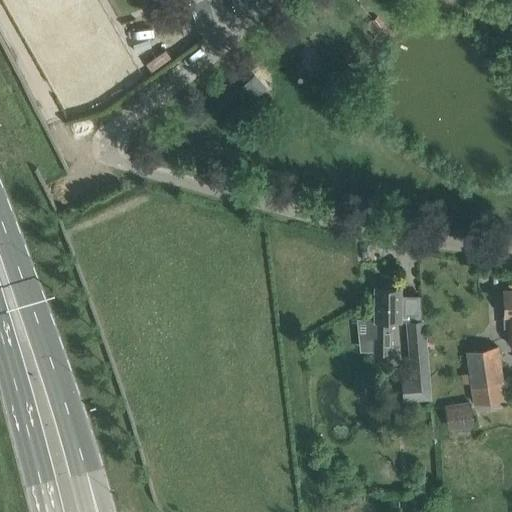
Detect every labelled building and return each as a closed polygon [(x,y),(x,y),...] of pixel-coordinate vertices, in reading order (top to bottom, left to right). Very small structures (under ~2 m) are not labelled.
[(374,352),(390,352),(391,320),(400,320),(401,287),(396,287),(396,284),(385,284),(385,287),(375,287),(374,322),(372,322),(372,332),(374,332),(374,352)] [(509,344),(511,343),(511,289),(503,289),(503,328),(509,328),(509,344)] [(430,398),(424,319),(407,320),(412,379),(402,380),(403,400),(430,398)] [(498,347),(465,352),(465,354),(466,354),(470,374),(463,375),(465,384),(471,383),(475,404),(507,398),(497,347),(498,347)] [(388,394),(375,395),(377,415),(390,414),(388,394)] [(468,403),(444,406),(447,426),(471,422),(468,403)]
